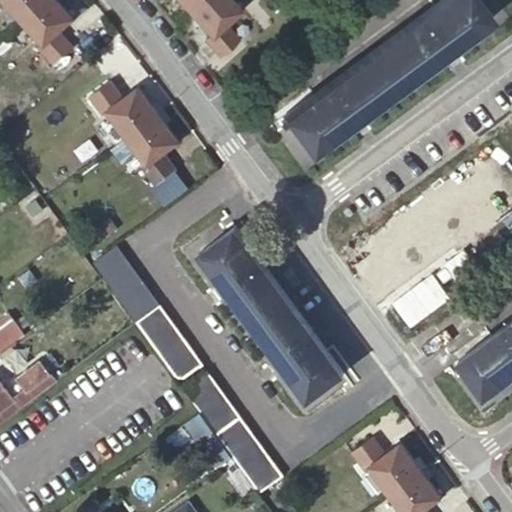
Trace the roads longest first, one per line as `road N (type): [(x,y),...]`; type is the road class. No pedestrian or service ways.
road 1 (unknown): [(246,168),(157,233),(151,252),(286,432),(303,430),(511,289)]
road 2 (residential): [(472,461),(293,220)]
road 3 (residential): [(293,220),(116,0)]
road 4 (residential): [(293,220),(511,56)]
road 5 (unknown): [(0,469),(146,362)]
